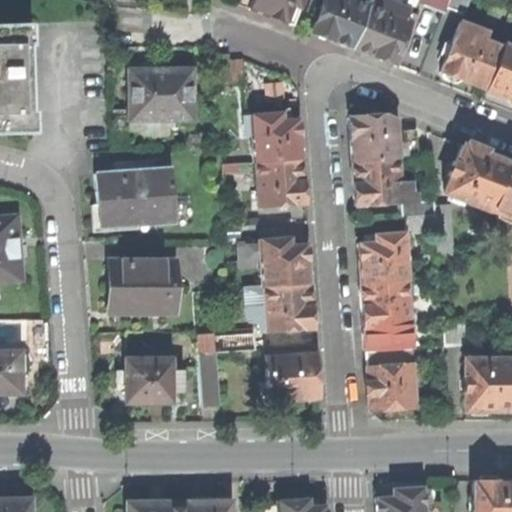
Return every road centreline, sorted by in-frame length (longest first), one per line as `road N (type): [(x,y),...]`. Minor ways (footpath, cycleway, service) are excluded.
road 1 (residential): [(346,449),(315,98),(335,68)]
road 2 (residential): [(78,453),(59,201),(39,177),(0,168)]
road 3 (unclassified): [(78,453),(346,449)]
road 4 (residential): [(335,68),(511,134)]
road 5 (unclassified): [(346,449),(511,446)]
road 6 (residential): [(335,68),(214,23)]
